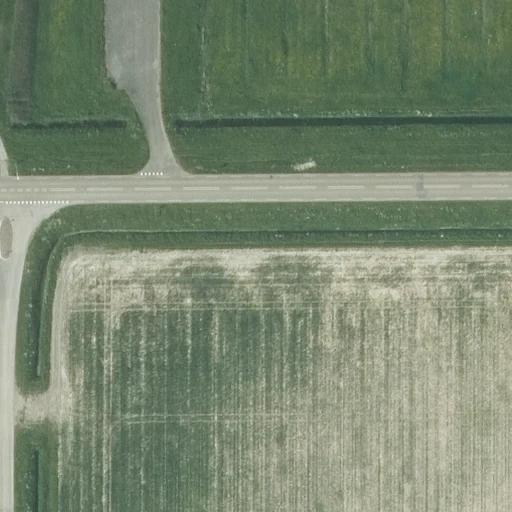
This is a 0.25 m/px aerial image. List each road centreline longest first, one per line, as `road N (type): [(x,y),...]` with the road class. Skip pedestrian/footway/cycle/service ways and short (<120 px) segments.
road 1 (secondary): [(4,189),(511,185)]
road 2 (unclassified): [(5,511),(4,189)]
